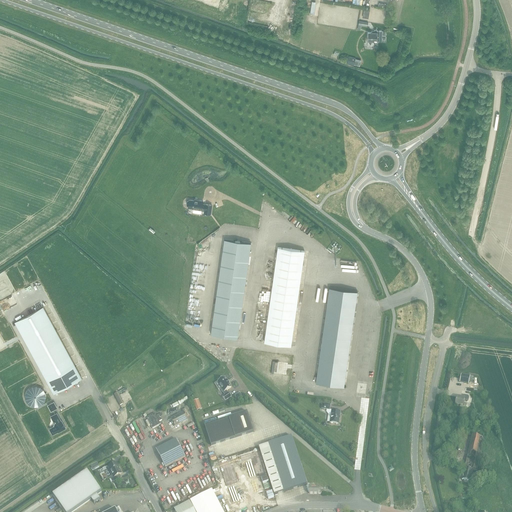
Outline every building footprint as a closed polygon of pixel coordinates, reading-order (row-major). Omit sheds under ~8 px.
[(368,32),(367,41),(377,42),(377,41),(381,42),(382,31),(377,31),(376,29),(370,33),(368,32)] [(349,56),(347,63),(353,65),(355,58),(349,56)] [(204,211),(204,213),(210,214),(212,205),(205,204),(205,205),(203,204),(203,201),(198,200),(198,201),(189,200),(188,208),(193,208),(192,209),(204,211)] [(294,214),(291,218),(298,223),(301,219),(294,214)] [(224,239),(211,334),(237,338),(251,243),(224,239)] [(264,342),(291,346),(304,251),(277,247),(264,342)] [(316,383),(344,387),(357,292),(329,288),(316,383)] [(7,297),(10,303),(17,300),(15,293),(7,297)] [(14,322),(53,393),(81,378),(42,307),(14,322)] [(473,383),(474,377),(461,374),(459,382),(468,384),(469,382),(473,383)] [(219,381),(217,382),(221,388),(220,389),(225,395),(222,397),(225,401),(231,397),(229,393),(228,393),(226,391),(231,388),(224,377),(222,379),(221,377),(218,379),(219,381)] [(120,390),(116,392),(121,403),(124,401),(120,390)] [(455,404),(463,405),(464,400),(467,400),(468,396),(464,395),(463,398),(456,396),(455,404)] [(198,400),(193,401),(196,411),(201,409),(198,400)] [(51,411),(56,409),(57,408),(54,402),(53,402),(48,405),(51,411)] [(170,419),(174,427),(187,420),(185,418),(188,416),(184,409),(181,410),(182,413),(170,419)] [(329,410),(327,410),(326,412),(329,415),(331,415),(330,423),(338,424),(340,411),(329,410)] [(157,411),(149,415),(155,426),(160,424),(159,421),(164,418),(161,413),(158,414),(157,411)] [(247,412),(204,426),(211,446),(253,432),(247,412)] [(54,423),(53,427),(49,429),(52,434),(57,431),(58,432),(65,428),(61,421),(60,422),(56,414),(51,416),(54,423)] [(462,479),(470,481),(473,470),(477,471),(484,438),(472,435),(462,479)] [(266,444),(258,447),(274,495),(282,492),(306,484),(291,436),(268,444),(266,444)] [(155,449),(164,468),(184,457),(175,439),(155,449)] [(112,476),(109,477),(112,482),(121,478),(119,475),(121,474),(119,469),(118,470),(115,463),(108,467),(112,476)] [(100,499),(97,495),(101,492),(87,471),(52,495),(63,511),(72,511),(91,499),(94,503),(100,499)] [(189,500),(195,511),(222,511),(211,489),(189,500)] [(55,504),(50,497),(42,503),(47,510),(55,504)] [(174,509),(175,511),(194,511),(189,501),(174,509)]
